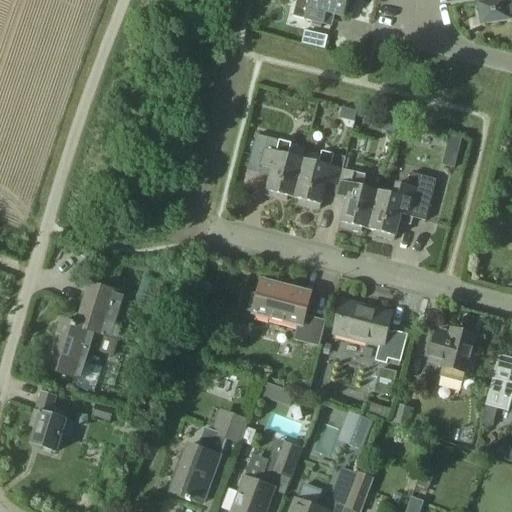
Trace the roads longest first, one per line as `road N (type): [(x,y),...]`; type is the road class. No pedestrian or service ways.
road 1 (residential): [(0,444),(19,320),(123,0)]
road 2 (residential): [(511,306),(216,233)]
road 3 (residential): [(511,65),(440,41),(421,0)]
